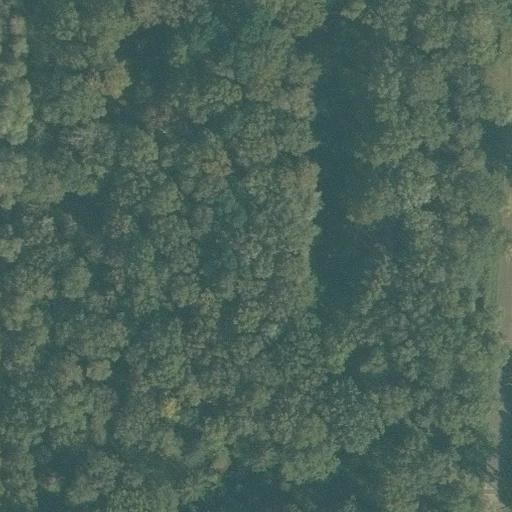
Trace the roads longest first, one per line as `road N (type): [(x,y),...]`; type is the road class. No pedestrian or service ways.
road 1 (residential): [(492,511),(511,198)]
road 2 (unclassified): [(0,121),(6,0)]
